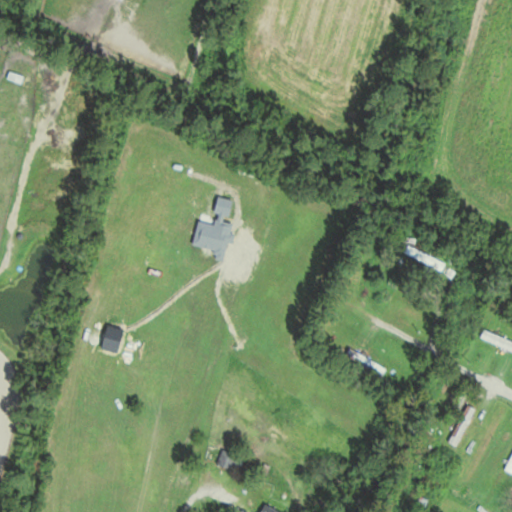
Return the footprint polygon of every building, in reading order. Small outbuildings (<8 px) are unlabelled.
[(215,253),(223,233),(212,228),(203,248),(215,253)] [(405,252),(441,271),(444,264),(408,246),(405,252)] [(511,341),(484,329),(481,337),(511,350),(511,341)] [(475,409),(467,405),(448,441),(456,445),(475,409)] [(238,456),(223,449),(216,464),(232,470),(238,456)]
